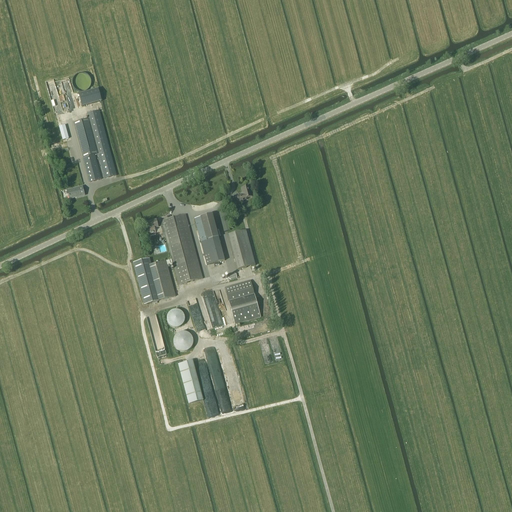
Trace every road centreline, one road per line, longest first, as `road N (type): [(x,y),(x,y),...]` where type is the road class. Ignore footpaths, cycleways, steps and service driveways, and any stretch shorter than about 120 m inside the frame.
road 1 (track): [(333,511),(267,273),(301,261),(273,157),(433,87)]
road 2 (unclassified): [(0,267),(511,35)]
road 3 (track): [(302,398),(168,429),(131,267),(75,250),(0,284)]
road 4 (track): [(87,188),(169,162),(397,58)]
road 5 (track): [(0,244),(58,214),(43,151),(74,143)]
